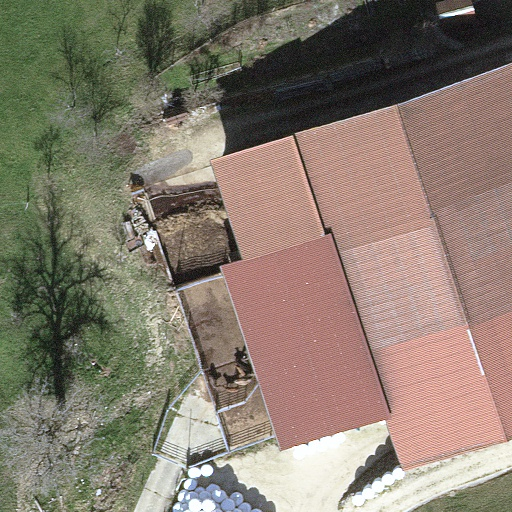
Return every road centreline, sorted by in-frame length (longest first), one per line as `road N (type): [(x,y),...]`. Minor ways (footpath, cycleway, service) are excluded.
road 1 (track): [(242,511),(511,346)]
road 2 (track): [(511,455),(362,511)]
